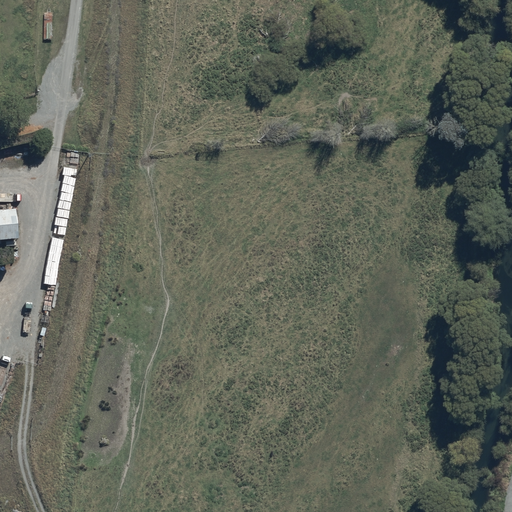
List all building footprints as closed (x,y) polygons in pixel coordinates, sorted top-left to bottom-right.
[(53,0),(44,0),(42,18),(51,19),(53,0)] [(63,0),(55,0),(54,20),(62,21),(63,0)] [(54,219),(68,221),(80,153),(63,150),(62,158),(64,158),(54,219)] [(0,239),(19,238),(15,208),(0,209),(0,239)] [(0,309),(12,309),(12,294),(3,293),(3,296),(0,296),(0,309)] [(0,331),(13,332),(13,322),(0,321),(0,331)]
